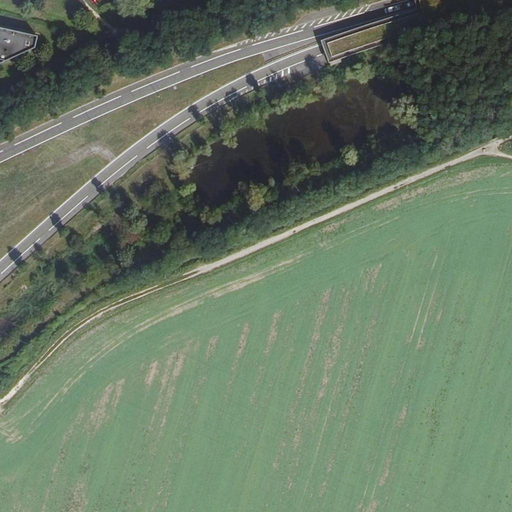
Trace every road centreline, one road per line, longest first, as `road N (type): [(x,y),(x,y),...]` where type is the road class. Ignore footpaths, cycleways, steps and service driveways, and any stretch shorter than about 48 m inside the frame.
road 1 (track): [(0,401),(79,328),(130,300),(511,133)]
road 2 (primary): [(0,269),(141,145),(213,98),(286,63),(487,0)]
road 3 (primary): [(431,0),(259,47),(0,158)]
